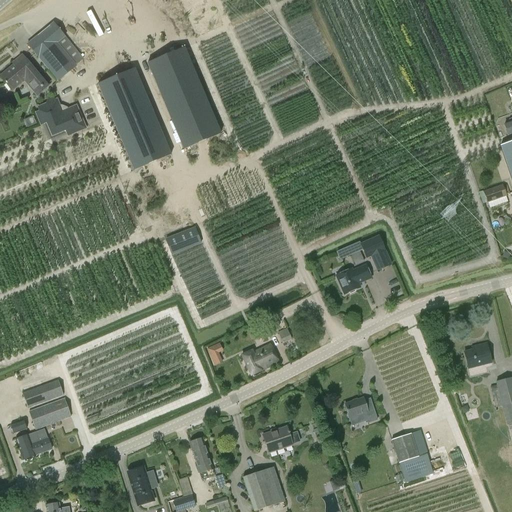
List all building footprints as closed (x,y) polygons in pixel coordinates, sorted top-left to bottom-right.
[(82,12),(79,15),(97,34),(101,31),(82,12)] [(58,43),(65,37),(53,23),(27,45),(57,82),(77,66),(58,43)] [(221,134),(185,48),(147,64),(183,150),(221,134)] [(22,55),(13,63),(14,65),(0,76),(12,91),(23,81),(36,97),(49,87),(36,71),(22,55)] [(135,69),(98,84),(97,85),(133,171),(171,155),(135,69)] [(15,101),(11,96),(5,101),(9,106),(15,101)] [(66,133),(84,125),(76,106),(62,112),(57,99),(38,107),(44,124),(47,123),(52,136),(65,131),(66,133)] [(511,134),(511,142),(500,146),(511,179),(511,121),(503,125),(507,136),(511,134)] [(503,185),(479,194),(483,204),(488,202),(490,208),(507,202),(505,196),(506,196),(506,194),(509,193),(506,186),(503,187),(503,185)] [(188,249),(202,243),(195,227),(165,239),(172,255),(188,249)] [(366,258),(372,256),(379,271),(393,265),(379,235),(360,244),(366,258)] [(355,253),(352,246),(343,249),(347,257),(355,253)] [(358,283),(371,278),(365,265),(352,271),(351,269),(336,276),(344,294),(360,287),(358,283)] [(282,343),(291,339),(286,329),(277,333),(282,343)] [(468,369),(491,363),(486,344),(477,346),(477,349),(464,352),(468,369)] [(222,363),(214,346),(207,349),(214,366),(222,363)] [(251,351),(242,356),(251,374),(273,364),(265,347),(252,353),(251,351)] [(501,407),(502,407),(506,425),(511,424),(511,377),(495,382),(496,385),(490,387),(495,407),(501,406),(501,407)] [(28,409),(64,395),(58,380),(43,385),(22,393),(28,409)] [(65,398),(29,411),(35,430),(71,417),(65,398)] [(345,404),(349,418),(365,413),(368,422),(376,420),(373,410),(367,412),(363,398),(345,404)] [(27,429),(24,421),(11,425),(13,434),(27,429)] [(293,445),(292,444),(300,442),(297,432),(289,434),(287,427),(262,435),(268,454),(293,445)] [(39,441),(33,443),(32,444),(28,435),(15,439),(23,460),(52,449),(48,438),(47,438),(46,434),(37,437),(39,441)] [(423,473),(421,465),(418,457),(411,434),(391,440),(401,472),(409,469),(412,476),(423,473)] [(202,481),(215,477),(202,439),(190,443),(202,481)] [(467,469),(474,466),(468,448),(460,450),(467,469)] [(154,501),(143,467),(127,472),(138,506),(154,501)] [(274,467),(242,478),(254,511),(285,501),(274,467)] [(222,475),(214,477),(218,489),(226,487),(222,475)] [(177,480),(181,495),(191,493),(187,478),(177,480)] [(176,511),(195,505),(192,496),(173,502),(176,511)] [(205,503),(207,508),(228,502),(226,497),(205,503)] [(59,503),(57,503),(45,505),(45,511),(69,511),(65,511),(64,508),(60,508),(59,503)]
